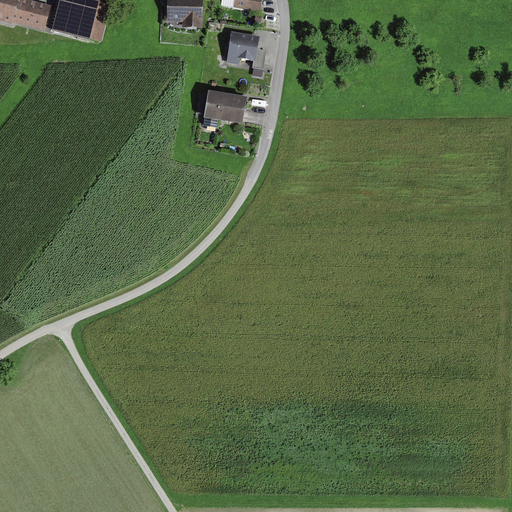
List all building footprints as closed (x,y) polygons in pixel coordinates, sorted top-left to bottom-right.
[(0,0),(0,23),(13,26),(14,24),(19,0),(0,0)] [(51,6),(25,0),(19,0),(14,24),(45,31),(51,6)] [(58,0),(50,32),(89,43),(90,40),(101,43),(112,0),(58,0)] [(201,0),(166,0),(166,23),(183,23),(183,29),(201,30),(201,0)] [(220,0),(236,2),(235,8),(261,12),(263,0),(220,0)] [(312,6),(305,5),(304,14),(311,15),(312,6)] [(261,39),(232,34),(226,64),(240,66),(241,60),(256,63),(259,51),(261,39)] [(267,52),(259,51),(256,63),(256,69),(264,71),(267,52)] [(263,79),(264,71),(256,69),(253,69),(252,77),(263,79)] [(202,116),(206,95),(201,94),(198,115),(202,116)] [(249,101),(209,95),(205,121),(244,128),(249,101)]
